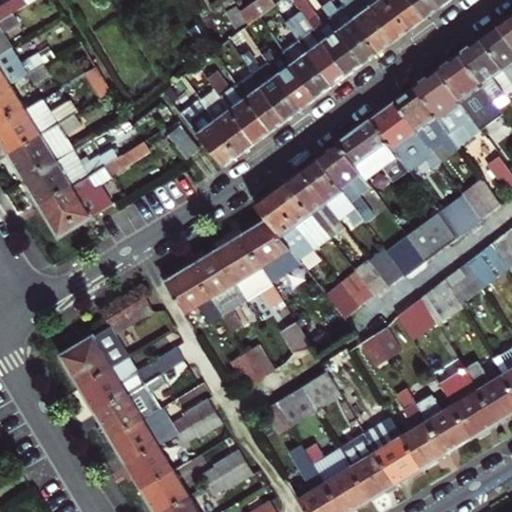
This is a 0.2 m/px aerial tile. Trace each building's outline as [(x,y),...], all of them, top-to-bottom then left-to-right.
[(0,19),(14,11),(27,4),(24,0),(9,0),(0,5),(0,19)] [(263,15),(270,10),(279,3),(277,0),(253,0),(243,8),(252,23),(263,15)] [(298,0),(305,10),(347,76),(356,70),(363,65),(327,8),(318,13),(309,0),(298,0)] [(344,0),(348,6),(378,54),(386,48),(393,43),(366,0),(344,0)] [(389,0),(366,0),(393,43),(401,37),(409,31),(389,0)] [(389,0),(409,31),(417,25),(424,20),(412,0),(389,0)] [(435,0),(412,0),(424,20),(433,14),(440,8),(435,0)] [(326,7),(327,8),(363,65),(371,59),(378,54),(348,6),(340,11),(335,2),(326,7)] [(332,88),(294,29),(286,35),(270,10),(263,15),(287,54),(295,66),(316,99),(325,93),(332,88)] [(289,20),(294,29),(332,88),(340,82),(347,76),(305,10),(289,20)] [(0,54),(13,47),(4,31),(20,23),(14,11),(0,19),(0,54)] [(511,18),(507,22),(499,28),(511,45),(511,18)] [(511,45),(499,28),(492,33),(481,41),(511,81),(511,45)] [(505,96),(511,91),(511,81),(481,41),(472,47),(461,56),(499,107),(500,109),(509,102),(505,96)] [(13,47),(0,54),(0,89),(10,83),(28,72),(44,63),(53,58),(50,53),(41,59),(38,53),(22,62),(13,47)] [(254,74),(285,122),(294,116),(301,110),(272,64),(271,62),(263,68),(257,59),(253,52),(244,57),(254,74)] [(263,68),(271,62),(265,54),(257,59),(263,68)] [(287,54),(278,60),(286,72),(295,66),(287,54)] [(485,116),(499,107),(461,56),(451,63),(438,72),(463,105),(472,99),(485,116)] [(278,60),(272,64),(301,110),(308,105),(316,99),(295,66),(286,72),(278,60)] [(44,63),(28,72),(35,83),(50,74),(44,63)] [(461,128),(473,119),(469,114),(463,105),(438,72),(429,79),(416,88),(439,120),(450,113),(461,128)] [(270,133),(237,85),(228,90),(217,73),(209,78),(218,92),(254,145),(263,139),(270,133)] [(276,129),(285,122),(254,74),(237,85),(270,133),(276,129)] [(0,124),(26,109),(10,83),(0,89),(0,124)] [(406,95),(395,104),(430,150),(450,135),(439,120),(416,88),(406,95)] [(178,91),(169,97),(182,114),(191,109),(178,91)] [(218,92),(203,102),(239,156),(247,151),(254,145),(218,92)] [(44,98),(26,109),(33,122),(51,111),(44,98)] [(472,99),(463,105),(469,114),(479,108),(472,99)] [(239,156),(203,102),(202,101),(191,109),(182,114),(223,168),(232,161),(239,156)] [(0,137),(1,139),(9,153),(73,114),(68,104),(53,113),(51,111),(33,122),(26,109),(0,124),(0,137)] [(406,167),(430,150),(395,104),(386,110),(371,121),(397,156),(406,167)] [(450,113),(439,120),(450,135),(461,128),(450,113)] [(17,166),(25,179),(56,160),(48,147),(66,136),(64,132),(79,123),(73,114),(9,153),(17,166)] [(365,180),(397,156),(371,121),(356,132),(338,145),(365,180)] [(199,151),(181,126),(169,134),(187,160),(199,151)] [(73,150),(66,136),(48,147),(56,160),(73,150)] [(375,192),(365,180),(338,145),(330,151),(319,159),(366,221),(369,225),(376,219),(362,201),(375,192)] [(41,205),(106,166),(100,155),(83,165),(73,150),(56,160),(25,179),(32,191),(41,205)] [(366,221),(319,159),(311,165),(303,171),(341,220),(350,213),(359,226),(366,221)] [(111,176),(106,166),(41,205),(50,219),(60,237),(108,208),(95,186),(111,176)] [(511,170),(509,167),(496,177),(509,194),(511,192),(511,170)] [(346,226),(341,220),(303,171),(296,176),(288,182),(331,237),(346,226)] [(315,247),(315,249),(331,237),(288,182),(280,188),(272,193),(315,247)] [(484,182),(465,197),(483,221),(502,206),(484,182)] [(298,260),(315,247),(272,193),(264,199),(255,206),(268,222),(292,251),(298,260)] [(465,197),(441,216),(460,241),(484,222),(483,221),(465,197)] [(430,264),(460,241),(441,216),(411,239),(430,264)] [(257,229),(242,238),(263,269),(292,251),(268,222),(257,229)] [(509,266),(511,264),(511,224),(492,240),(509,266)] [(217,254),(247,303),(263,293),(277,314),(286,308),(273,286),(263,269),(242,238),(229,246),(217,254)] [(410,238),(390,252),(408,276),(410,280),(430,264),(411,239),(410,238)] [(483,282),(509,266),(492,240),(469,259),(483,282)] [(408,276),(390,252),(387,248),(371,260),(378,270),(392,288),(408,276)] [(205,261),(191,269),(232,334),(242,329),(232,312),(247,303),(217,254),(205,261)] [(460,302),(486,287),(483,282),(469,259),(445,277),(460,302)] [(371,260),(358,271),(365,280),(378,298),(392,288),(378,270),(371,260)] [(167,284),(188,319),(200,312),(210,326),(211,326),(221,341),(232,334),(191,269),(179,277),(167,284)] [(378,298),(365,280),(358,271),(342,283),(345,286),(364,310),(378,298)] [(421,295),(437,322),(438,323),(463,308),(460,302),(445,277),(421,295)] [(284,280),(273,286),(286,308),(297,302),(284,280)] [(348,322),(364,310),(345,286),(329,298),(348,322)] [(412,338),(437,322),(421,295),(398,314),(412,338)] [(144,298),(108,319),(113,326),(117,335),(154,313),(144,298)] [(277,314),(280,319),(290,313),(286,308),(277,314)] [(312,349),(296,323),(281,332),(294,353),(312,349)] [(130,357),(117,335),(113,326),(96,337),(114,367),(130,357)] [(374,333),(390,359),(399,354),(383,327),(374,333)] [(376,368),(390,359),(374,333),(370,335),(361,342),(376,368)] [(114,367),(96,337),(85,343),(63,356),(72,372),(81,387),(114,367)] [(89,399),(97,413),(130,393),(145,384),(159,375),(184,360),(176,345),(152,359),(154,363),(138,372),(137,370),(121,380),(114,367),(81,387),(89,399)] [(511,348),(495,359),(504,375),(511,388),(511,348)] [(259,349),(245,357),(260,380),(273,372),(259,349)] [(130,357),(114,367),(121,380),(137,370),(136,368),(130,357)] [(245,357),(232,365),(246,388),(260,380),(245,357)] [(152,359),(136,368),(137,370),(138,372),(154,363),(152,359)] [(511,414),(511,388),(504,375),(491,383),(477,361),(465,368),(498,423),(511,415),(511,414)] [(485,431),(498,423),(465,368),(453,376),(465,398),(453,405),(472,439),(485,431)] [(328,372),(302,387),(317,412),(342,396),(328,372)] [(159,375),(145,384),(151,394),(165,386),(159,375)] [(407,388),(447,454),(462,445),(472,439),(453,405),(441,412),(431,395),(426,397),(417,382),(407,388)] [(145,419),(161,410),(151,394),(145,384),(130,393),(145,419)] [(277,402),(291,427),(317,412),(302,387),(277,402)] [(413,430),(402,437),(421,469),(432,462),(447,454),(407,388),(396,394),(406,410),(403,412),(413,430)] [(104,425),(113,439),(145,419),(130,393),(97,413),(104,425)] [(121,452),(128,464),(176,435),(191,426),(216,411),(209,399),(184,414),(185,416),(170,425),(161,410),(145,419),(113,439),(121,452)] [(281,434),(291,427),(277,402),(265,410),(281,434)] [(224,424),(216,411),(191,426),(198,439),(224,424)] [(356,419),(366,435),(377,429),(367,412),(356,419)] [(176,435),(128,464),(137,479),(143,490),(176,470),(191,460),(176,435)] [(366,435),(341,451),(371,500),(381,494),(396,485),(376,452),(366,435)] [(421,469),(402,437),(376,452),(396,485),(410,476),(421,469)] [(305,449),(342,511),(351,511),(360,507),(371,500),(341,451),(340,449),(326,458),(316,442),(305,449)] [(239,449),(214,464),(216,468),(202,477),(208,487),(248,463),(239,449)] [(311,491),(298,499),(306,511),(342,511),(305,449),(295,455),(305,472),(301,474),(311,491)] [(248,463),(208,487),(214,498),(229,489),(231,492),(256,477),(248,463)] [(165,511),(192,496),(176,470),(143,490),(150,502),(156,511),(165,511)] [(201,511),(192,496),(165,511),(201,511)] [(277,511),(271,500),(251,511),(277,511)]
